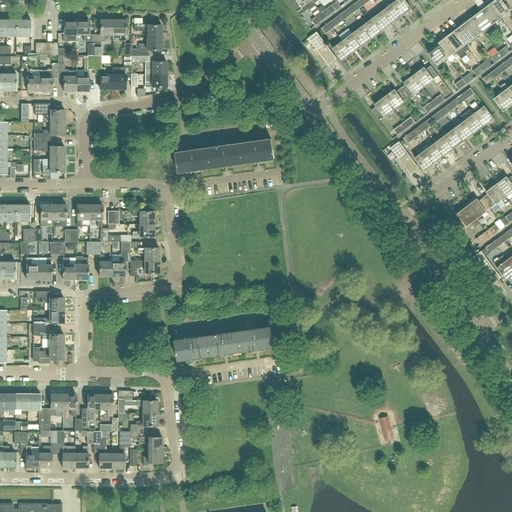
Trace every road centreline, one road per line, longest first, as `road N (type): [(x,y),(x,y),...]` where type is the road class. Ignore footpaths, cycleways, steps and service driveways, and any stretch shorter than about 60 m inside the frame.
road 1 (residential): [(0,479),(174,472),(165,374)]
road 2 (residential): [(82,113),(179,96),(255,40)]
road 3 (residential): [(309,116),(463,0)]
road 4 (residential): [(87,302),(174,280),(170,194)]
road 5 (residential): [(391,225),(511,135)]
road 6 (tertiary): [(476,333),(391,225)]
road 7 (tertiary): [(391,225),(309,116)]
